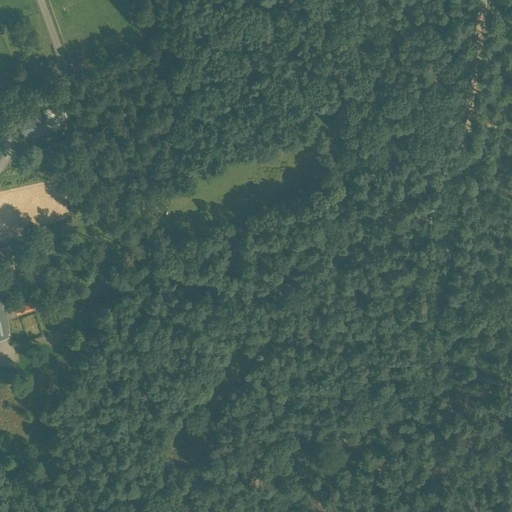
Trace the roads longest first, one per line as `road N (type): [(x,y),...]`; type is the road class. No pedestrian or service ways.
road 1 (track): [(486,0),(433,369)]
road 2 (track): [(433,369),(413,511)]
